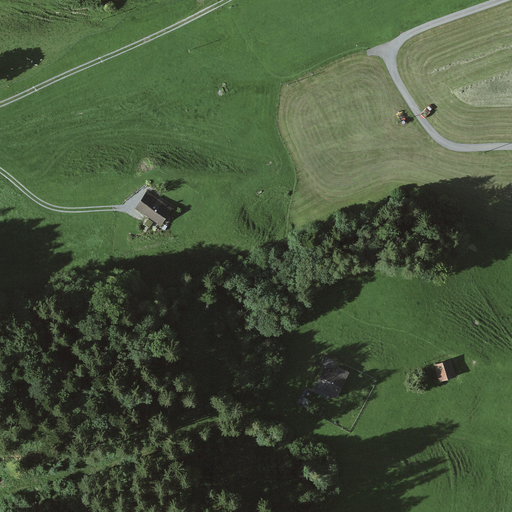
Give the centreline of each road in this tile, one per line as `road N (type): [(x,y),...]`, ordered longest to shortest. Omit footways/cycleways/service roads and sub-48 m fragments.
road 1 (track): [(511,146),(444,142),(392,73),(387,50),(406,34),(502,0)]
road 2 (track): [(228,0),(0,105)]
road 3 (track): [(0,171),(40,203),(70,211),(127,207)]
